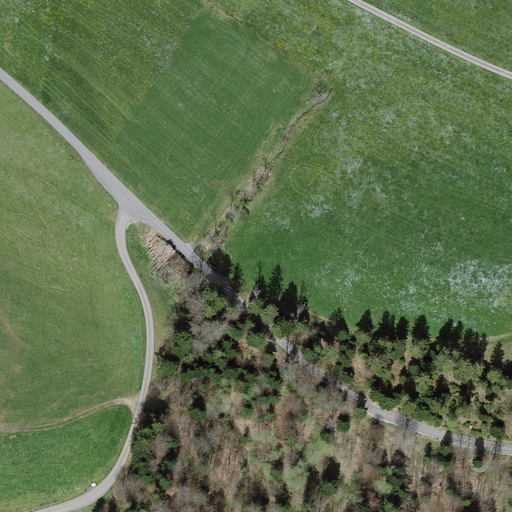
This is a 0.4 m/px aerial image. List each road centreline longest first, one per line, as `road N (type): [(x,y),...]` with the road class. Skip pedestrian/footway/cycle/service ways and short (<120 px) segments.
road 1 (unclassified): [(511,449),(396,419),(327,379),(0,73)]
road 2 (track): [(48,511),(106,483),(139,411),(150,334),(119,234),(131,201)]
road 3 (track): [(511,77),(354,0)]
road 4 (track): [(142,399),(59,424),(0,428)]
